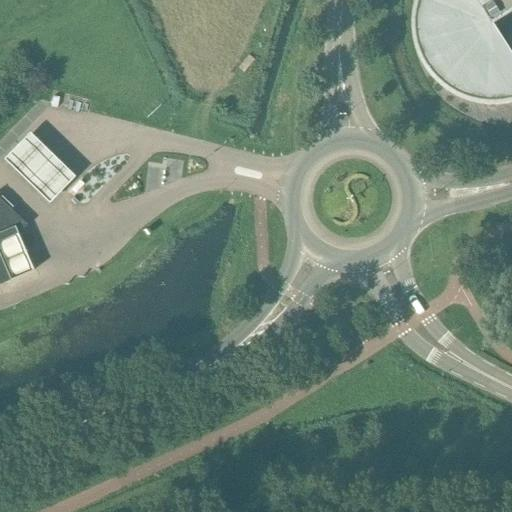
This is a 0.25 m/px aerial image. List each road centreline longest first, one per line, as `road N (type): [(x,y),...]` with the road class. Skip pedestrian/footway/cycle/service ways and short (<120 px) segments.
road 1 (tertiary): [(0,460),(226,358),(274,317),(319,249)]
road 2 (tertiary): [(511,388),(425,335),(376,253)]
road 3 (tertiary): [(344,139),(317,149),(293,184),(295,221),(319,249)]
road 4 (tertiary): [(344,139),(337,72),(344,0)]
